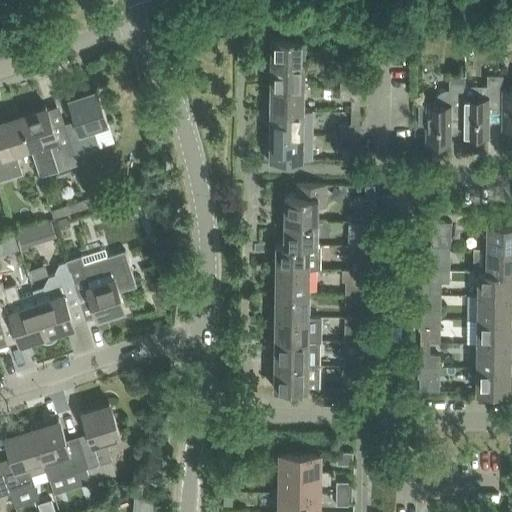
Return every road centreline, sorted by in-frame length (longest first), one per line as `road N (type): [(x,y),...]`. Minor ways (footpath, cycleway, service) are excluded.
road 1 (residential): [(386,418),(407,184),(511,169)]
road 2 (residential): [(205,332),(209,265),(196,176),(147,21)]
road 3 (residential): [(0,392),(205,332)]
road 4 (residential): [(386,418),(198,414)]
road 5 (residential): [(0,71),(147,21)]
road 6 (residential): [(511,421),(386,418)]
